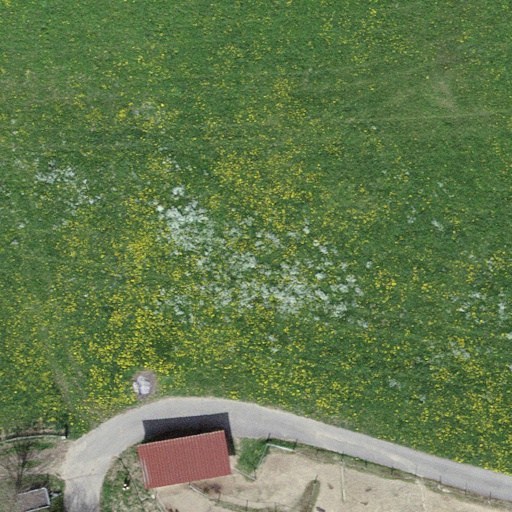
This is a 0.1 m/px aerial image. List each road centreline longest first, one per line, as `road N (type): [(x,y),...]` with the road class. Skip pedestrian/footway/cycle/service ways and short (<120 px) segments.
road 1 (track): [(511,485),(197,413)]
road 2 (unclassified): [(82,511),(90,451),(146,421),(197,413)]
